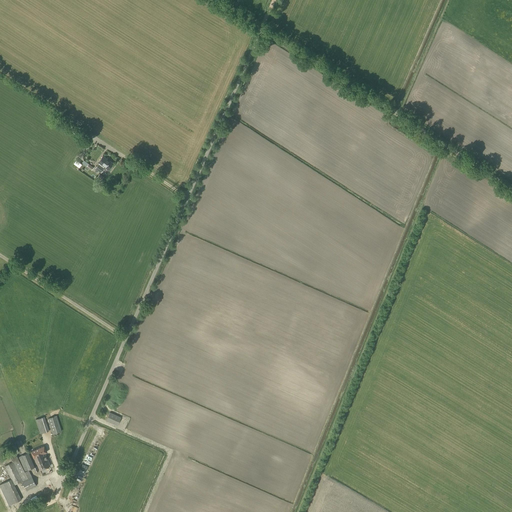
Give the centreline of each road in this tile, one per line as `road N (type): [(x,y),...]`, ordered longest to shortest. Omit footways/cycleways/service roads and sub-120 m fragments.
road 1 (unclassified): [(55,497),(185,195)]
road 2 (unclassified): [(511,188),(263,27)]
road 3 (unclassified): [(185,195),(263,27)]
